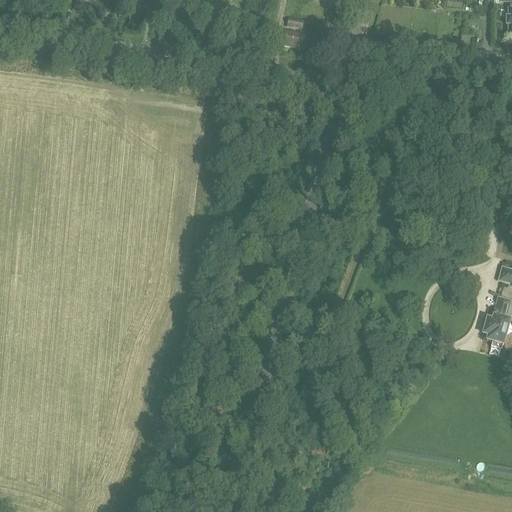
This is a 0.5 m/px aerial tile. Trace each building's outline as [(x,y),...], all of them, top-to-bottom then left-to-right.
[(110,0),(110,2),(149,10),(151,0),(110,0)] [(286,28),(302,31),(304,22),(288,19),(286,28)] [(303,37),(284,34),(282,46),(301,50),(303,37)] [(511,289),(511,272),(502,270),(499,282),(510,285),(509,288),(511,289)] [(486,341),(494,343),(493,347),(502,350),(503,346),(509,321),(506,320),(510,303),(498,300),(492,321),(487,320),(483,336),(488,337),(486,341)]
